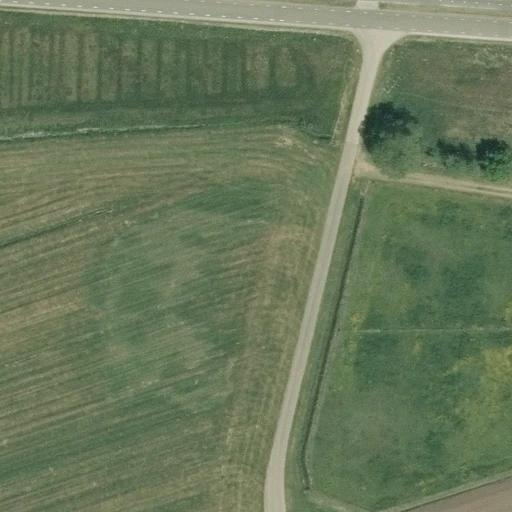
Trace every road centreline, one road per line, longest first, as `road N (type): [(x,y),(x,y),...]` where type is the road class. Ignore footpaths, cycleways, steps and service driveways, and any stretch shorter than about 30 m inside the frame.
road 1 (unknown): [(382,21),(343,157),(266,511)]
road 2 (tertiary): [(511,32),(51,0)]
